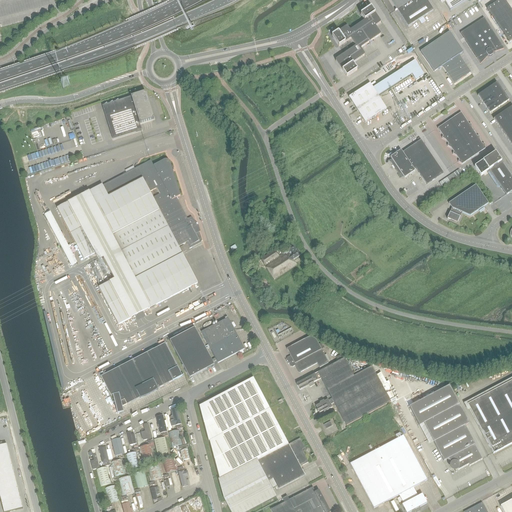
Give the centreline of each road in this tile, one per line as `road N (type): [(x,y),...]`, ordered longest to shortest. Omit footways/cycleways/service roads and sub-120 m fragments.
road 1 (unclassified): [(511,332),(381,308),(317,264),(265,138),(327,91)]
road 2 (tertiary): [(268,353),(227,272),(178,121)]
road 3 (trunk): [(0,86),(222,0)]
road 4 (trunk): [(198,0),(0,77)]
road 5 (unclassified): [(99,511),(87,443),(188,395)]
road 6 (tertiary): [(352,511),(268,353)]
road 7 (unclassified): [(367,152),(511,56)]
road 8 (unknown): [(173,142),(34,180),(33,198)]
road 9 (unclassified): [(486,245),(420,219),(367,152)]
road 10 (secondary): [(0,104),(72,98),(148,71)]
road 11 (unclassified): [(37,511),(0,365)]
road 12 (unknown): [(500,482),(460,400),(511,372)]
road 13 (secondary): [(109,0),(44,31),(0,64)]
road 14 (unknown): [(456,505),(404,406),(405,393)]
road 15 (secondary): [(292,32),(175,57)]
